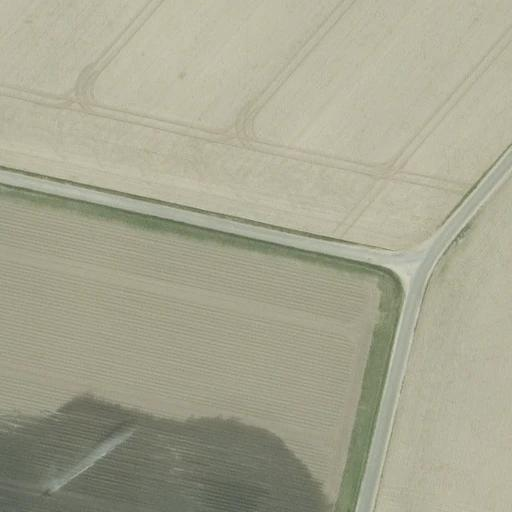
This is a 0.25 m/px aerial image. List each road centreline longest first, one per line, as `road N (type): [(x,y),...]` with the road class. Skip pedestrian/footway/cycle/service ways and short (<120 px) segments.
road 1 (track): [(0,178),(416,270),(511,160)]
road 2 (track): [(363,511),(416,270)]
